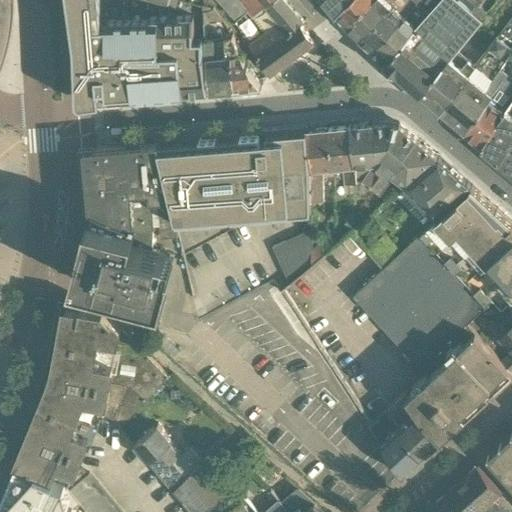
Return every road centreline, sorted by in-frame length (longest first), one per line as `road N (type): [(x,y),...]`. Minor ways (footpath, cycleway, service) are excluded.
road 1 (tertiary): [(39,276),(45,205),(37,0)]
road 2 (residential): [(511,408),(397,511)]
